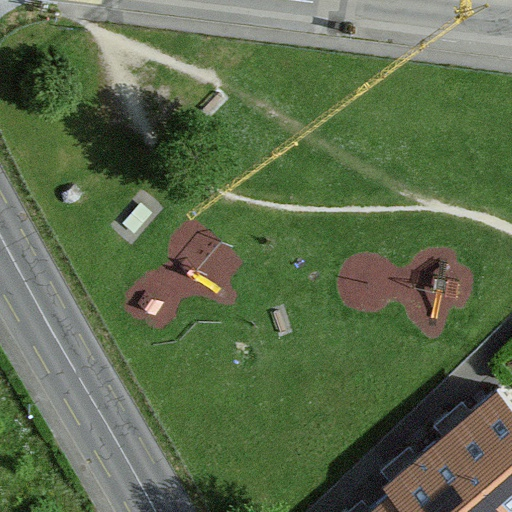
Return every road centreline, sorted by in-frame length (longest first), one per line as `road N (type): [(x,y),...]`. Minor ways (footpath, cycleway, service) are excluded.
road 1 (tertiary): [(0,242),(149,511)]
road 2 (residential): [(278,0),(511,28)]
